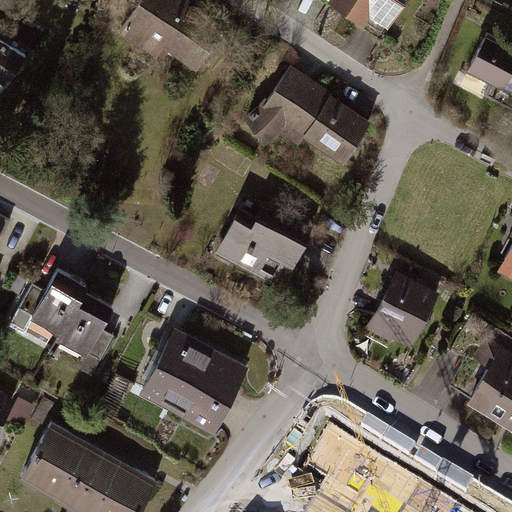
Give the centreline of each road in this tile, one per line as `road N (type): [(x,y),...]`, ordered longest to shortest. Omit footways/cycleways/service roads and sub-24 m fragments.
road 1 (residential): [(314,356),(0,184)]
road 2 (residential): [(314,356),(407,113)]
road 3 (residential): [(511,472),(314,356)]
road 4 (residential): [(407,113),(237,0)]
road 5 (residential): [(198,511),(314,356)]
